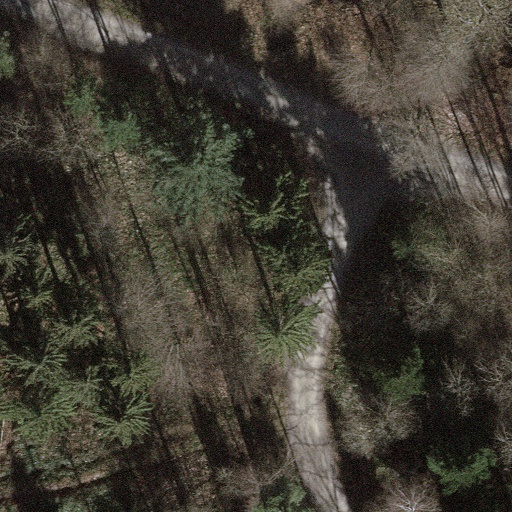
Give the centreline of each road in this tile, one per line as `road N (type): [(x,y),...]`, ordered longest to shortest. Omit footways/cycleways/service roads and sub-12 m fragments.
road 1 (track): [(375,140),(15,0)]
road 2 (track): [(336,511),(316,468),(307,397),(313,332),(375,140)]
road 3 (track): [(511,190),(375,140)]
